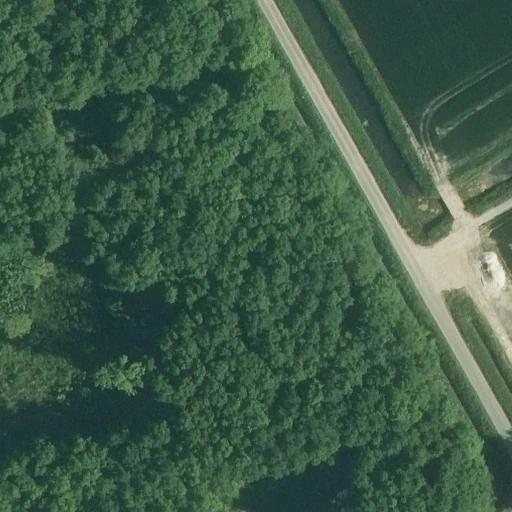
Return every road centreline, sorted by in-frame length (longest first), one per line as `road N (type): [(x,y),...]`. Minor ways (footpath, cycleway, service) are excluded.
road 1 (unknown): [(128,511),(310,456),(352,397),(344,294),(185,0)]
road 2 (unclassified): [(511,442),(262,0)]
